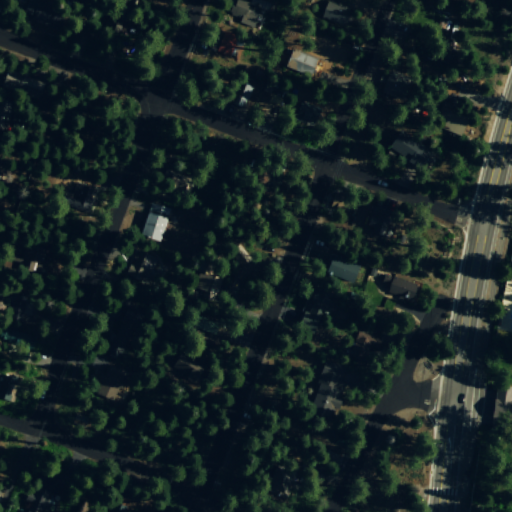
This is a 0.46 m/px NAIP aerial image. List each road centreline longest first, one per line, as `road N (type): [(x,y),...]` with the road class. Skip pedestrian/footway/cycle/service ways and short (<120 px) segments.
road 1 (residential): [(190,511),(385,0)]
road 2 (residential): [(486,225),(0,36)]
road 3 (residential): [(30,428),(193,0)]
road 4 (primary): [(440,511),(467,317),(511,124)]
road 5 (residential): [(236,511),(0,416)]
road 6 (residential): [(332,511),(439,299)]
